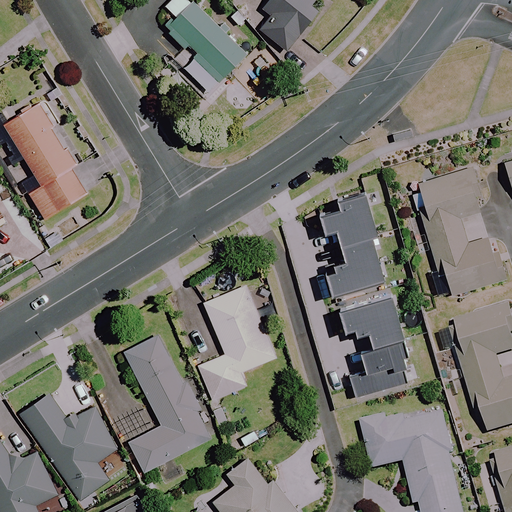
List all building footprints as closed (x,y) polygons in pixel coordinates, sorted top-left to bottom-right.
[(249,56),(195,4),(194,5),(188,0),(173,0),(166,7),(179,20),(168,31),(188,51),(178,61),(212,94),(249,56)] [(288,51),(320,11),(314,6),(318,0),(271,0),(264,9),(274,18),(263,31),(288,51)] [(0,146),(7,143),(14,154),(9,158),(15,167),(27,159),(38,177),(26,185),(47,219),(89,194),(75,170),(78,168),(39,103),(7,123),(2,115),(0,116),(0,146)] [(416,126),(394,133),(397,140),(418,134),(416,126)] [(484,213),(472,170),(420,185),(427,206),(422,208),(441,274),(447,272),(453,295),(506,279),(493,237),(469,245),(462,219),(484,213)] [(377,223),(351,240),(345,244),(332,224),(307,240),(324,266),(322,282),(336,299),(329,334),(325,354),(366,362),(381,280),(376,279),(378,267),(397,254),(377,223)] [(199,366),(216,406),(227,402),(225,396),(248,386),(242,372),(277,358),(247,286),(205,303),(226,355),(199,366)] [(511,352),(511,314),(510,307),(457,322),(465,350),(461,352),(478,411),(485,409),(491,431),(511,424),(511,379),(505,382),(498,356),(511,352)] [(146,472),(212,438),(198,410),(202,408),(189,382),(184,384),(158,335),(125,352),(163,425),(131,442),(146,472)] [(69,422),(51,395),(23,414),(81,501),(111,482),(98,463),(121,448),(93,406),(69,422)] [(405,420),(404,414),(388,417),(387,413),(362,419),(373,469),(407,462),(416,504),(422,503),(424,511),(465,511),(444,412),(405,420)] [(14,463),(0,437),(0,510),(1,511),(38,511),(36,507),(59,495),(36,451),(14,463)] [(511,511),(511,451),(493,457),(508,511),(511,511)] [(268,486),(249,459),(228,474),(237,486),(215,502),(221,510),(217,511),(299,511),(276,480),(268,486)] [(144,511),(139,501),(118,511),(144,511)]
